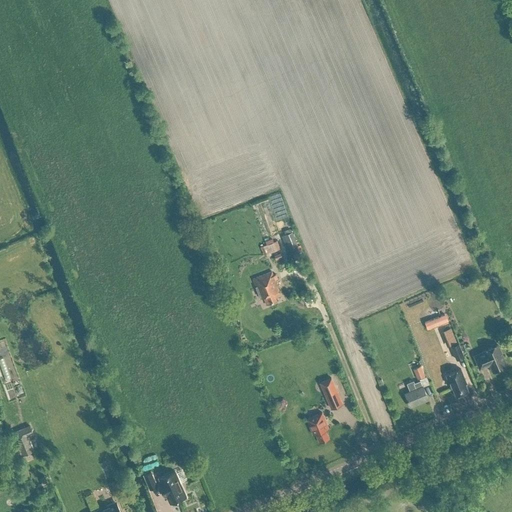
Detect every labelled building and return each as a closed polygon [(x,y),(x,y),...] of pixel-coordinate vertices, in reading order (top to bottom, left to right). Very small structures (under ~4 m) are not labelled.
[(287,242),(289,247),(297,245),(292,231),(282,235),(284,242),(287,242)] [(264,254),(278,248),(275,241),(273,241),(271,236),(265,239),(267,243),(261,246),(264,254)] [(275,297),(280,295),(278,290),(270,271),(252,279),(259,298),(262,297),(265,304),(276,300),(275,297)] [(253,333),(247,317),(240,319),(247,336),(253,333)] [(274,327),(270,318),(265,321),(269,329),(274,327)] [(451,346),(456,359),(464,356),(459,343),(451,346)] [(493,371),(506,365),(497,343),(483,349),(483,350),(473,355),(479,368),(489,364),(493,371)] [(417,379),(425,376),(421,365),(413,368),(417,379)] [(466,382),(460,368),(445,374),(451,388),(453,388),(456,395),(468,390),(465,383),(466,382)] [(320,381),(331,407),(342,403),(331,377),(320,381)] [(409,391),(405,393),(410,406),(427,399),(422,386),(420,380),(414,382),(413,380),(406,383),(409,391)] [(322,412),(307,418),(313,433),(315,432),(319,441),(329,437),(325,428),(328,427),(322,412)] [(30,425),(13,432),(22,454),(33,449),(27,435),(33,433),(30,425)] [(177,498),(186,494),(174,468),(159,475),(161,479),(159,480),(162,487),(164,486),(170,499),(177,496),(177,498)] [(151,469),(144,472),(150,485),(157,482),(151,469)] [(108,483),(114,495),(120,492),(115,480),(108,483)] [(91,511),(118,511),(114,501),(91,511)]
